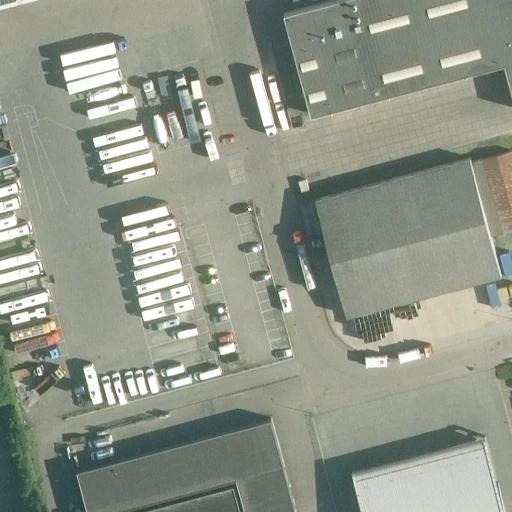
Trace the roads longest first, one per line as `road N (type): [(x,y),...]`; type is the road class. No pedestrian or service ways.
road 1 (residential): [(181,0),(21,40),(119,397)]
road 2 (residential): [(316,361),(217,0)]
road 3 (residential): [(316,361),(42,432),(64,511)]
road 4 (unknown): [(69,214),(262,162)]
road 5 (residential): [(511,344),(325,394)]
road 6 (residential): [(325,394),(290,402),(318,511)]
